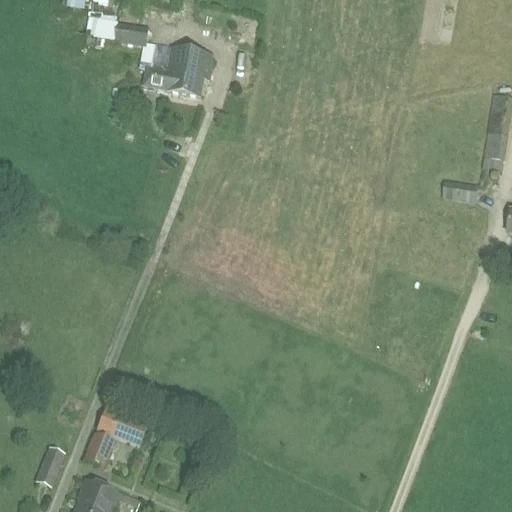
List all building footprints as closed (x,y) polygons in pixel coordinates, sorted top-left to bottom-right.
[(145,50),(147,32),(117,28),(115,45),(145,50)] [(171,52),(167,77),(149,73),(145,91),(201,102),(204,85),(208,86),(213,60),(171,52)] [(135,61),(118,62),(118,75),(136,74),(135,61)] [(502,177),(511,110),(511,101),(493,99),(482,173),(502,177)] [(442,202),(475,207),(478,189),(444,184),(442,202)] [(95,434),(137,450),(146,427),(104,410),(95,434)] [(93,436),(83,463),(104,471),(114,443),(93,436)] [(48,450),(34,485),(50,491),(64,456),(48,450)] [(75,511),(113,511),(119,499),(84,484),(76,503),(78,504),(75,511)]
